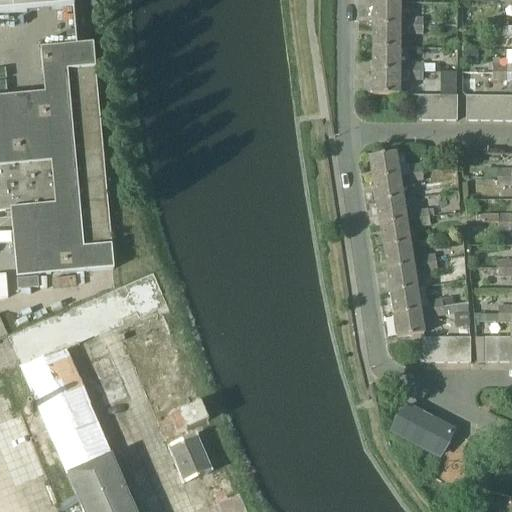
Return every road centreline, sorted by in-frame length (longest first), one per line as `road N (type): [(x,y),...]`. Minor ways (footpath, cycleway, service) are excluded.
road 1 (residential): [(511,437),(379,363),(346,138)]
road 2 (residential): [(346,138),(511,137)]
road 3 (residential): [(346,138),(345,0)]
